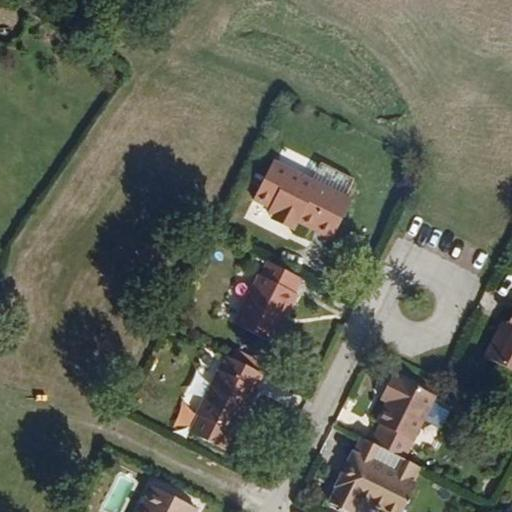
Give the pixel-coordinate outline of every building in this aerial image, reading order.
[(338,212),(356,176),(277,137),(258,177),(274,184),(286,189),(286,194),(303,201),(304,197),(338,212)] [(303,201),(286,194),(286,189),(274,184),(272,190),(277,193),(277,195),(300,206),(303,201)] [(287,302),(302,273),(298,271),(307,254),(274,238),(268,253),(263,254),(241,302),(285,322),(293,306),(287,302)] [(511,343),(511,300),(508,310),(502,310),(490,333),(511,343)] [(241,411),(262,367),(260,365),(268,350),(235,334),(228,349),(224,349),(195,413),(230,429),(238,411),(241,411)] [(414,436),(432,396),(451,405),(461,382),(445,374),(445,371),(402,349),(392,368),(400,373),(397,378),(387,400),(391,401),(381,420),(414,436)] [(397,378),(400,373),(392,368),(389,374),(397,378)] [(426,458),(431,445),(414,436),(381,420),(371,415),(364,428),(361,429),(345,461),(347,463),(340,478),(367,492),(375,477),(414,496),(430,462),(426,458)] [(189,511),(204,484),(158,462),(133,511),(189,511)]
